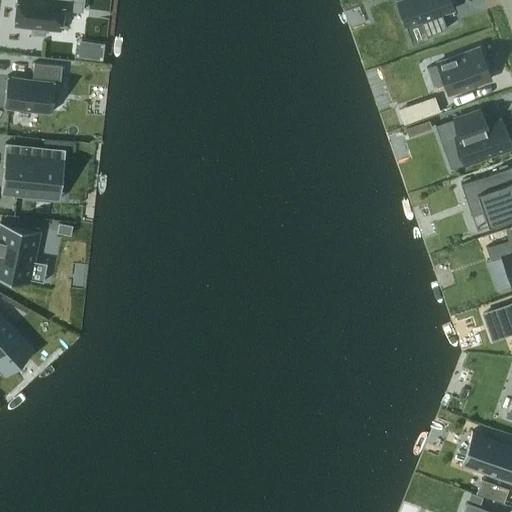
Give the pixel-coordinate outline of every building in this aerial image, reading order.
[(60,29),(62,8),(82,11),(83,0),(17,0),(15,24),(32,26),(31,34),(45,36),(46,28),(60,29)] [(449,0),(401,0),(397,2),(406,25),(421,20),(426,35),(447,28),(441,13),(453,9),(449,0)] [(93,42),(92,58),(102,59),(103,43),(93,42)] [(479,46),(437,61),(448,93),(490,79),(479,46)] [(7,75),(4,107),(51,112),(54,82),(60,82),(62,65),(34,62),(32,78),(7,75)] [(439,110),(434,96),(399,108),(404,123),(439,110)] [(479,108),(454,116),(460,132),(455,134),(465,163),(510,147),(500,118),(484,123),(479,108)] [(429,120),(407,127),(409,134),(431,127),(429,120)] [(6,141),(0,193),(60,199),(65,148),(6,141)] [(511,167),(511,165),(472,179),(488,225),(511,217),(511,167)] [(0,276),(31,283),(31,281),(28,281),(38,230),(41,231),(41,230),(0,221),(0,222),(2,223),(0,232),(0,276)] [(60,223),(58,231),(70,233),(72,225),(60,223)] [(511,248),(508,238),(486,246),(490,259),(486,261),(496,291),(511,285),(511,248)] [(511,302),(495,308),(483,312),(492,340),(511,332),(511,302)] [(0,313),(0,364),(25,342),(0,313)] [(479,434),(468,466),(511,482),(511,443),(471,429),(470,431),(479,434)] [(481,477),(476,492),(503,502),(509,487),(481,477)] [(497,511),(467,501),(463,511),(497,511)]
